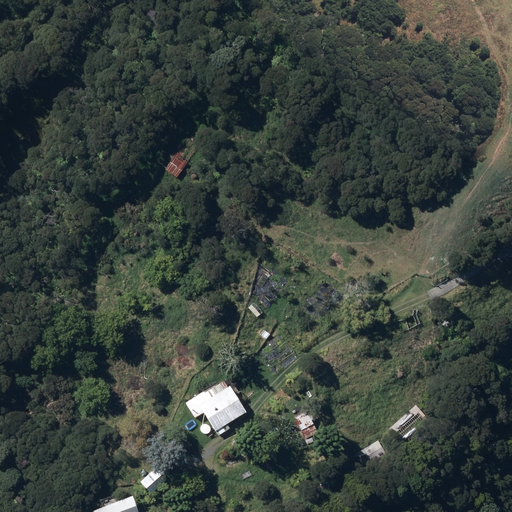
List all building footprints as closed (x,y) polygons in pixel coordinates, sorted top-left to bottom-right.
[(191,158),(180,149),(165,170),(176,179),(191,158)] [(229,385),(194,406),(211,435),(246,415),(229,385)] [(305,412),(293,419),(304,436),(315,430),(305,412)] [(154,467),(139,482),(153,497),(168,481),(154,467)] [(92,507),(93,511),(137,511),(131,494),(92,507)]
